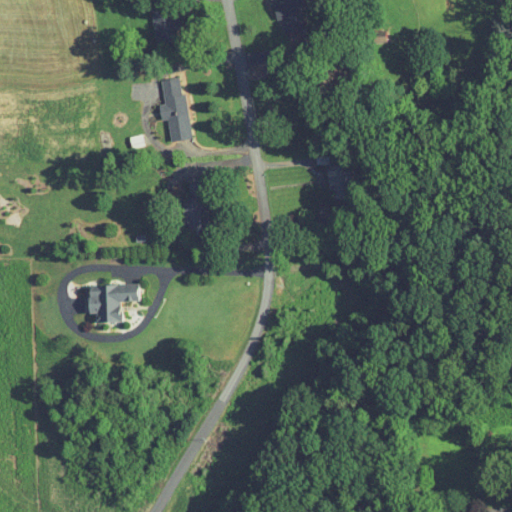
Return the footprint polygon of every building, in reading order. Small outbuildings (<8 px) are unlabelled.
[(140,22),(157,20),(155,0),(138,2),(140,22)] [(261,0),(264,14),(269,13),(271,28),(292,25),(287,0),(261,0)] [(158,135),(179,132),(173,87),(168,87),(166,71),(148,74),(152,97),(146,98),(148,113),(155,112),(158,135)] [(316,161),(319,193),(339,192),(336,159),(316,161)] [(169,214),(188,215),(189,193),(170,193),(169,214)] [(126,295),(126,278),(76,278),(76,307),(83,307),(83,316),(108,316),(108,295),(126,295)]
